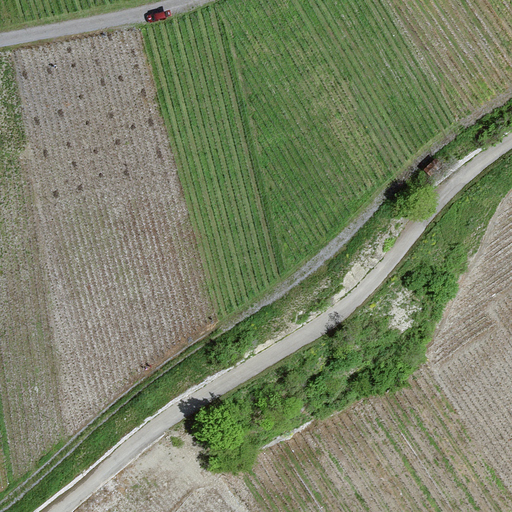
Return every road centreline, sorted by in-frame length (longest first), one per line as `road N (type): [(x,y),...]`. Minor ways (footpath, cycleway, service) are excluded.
road 1 (unclassified): [(56,511),(176,412),(333,322),(467,170),(511,141)]
road 2 (track): [(202,0),(0,42)]
